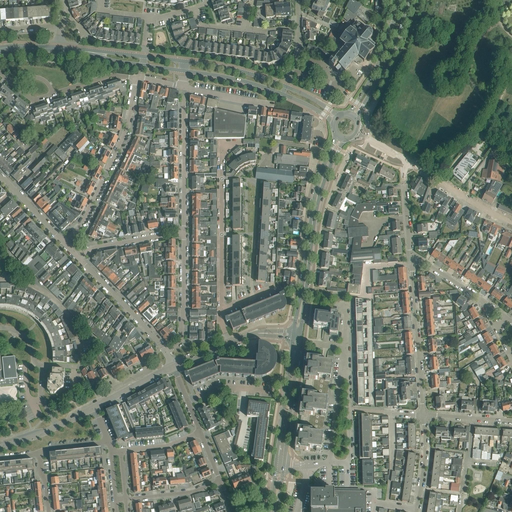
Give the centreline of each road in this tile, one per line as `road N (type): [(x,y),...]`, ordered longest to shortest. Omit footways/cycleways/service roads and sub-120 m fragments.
road 1 (residential): [(63,241),(80,225),(112,162),(133,74)]
road 2 (residential): [(221,308),(221,161),(241,143)]
road 3 (residential): [(423,415),(410,256)]
road 4 (residential): [(183,231),(183,87)]
road 5 (secondary): [(280,464),(296,335)]
road 6 (secondary): [(356,118),(407,0)]
road 7 (residential): [(165,352),(182,332),(183,231)]
road 8 (residential): [(165,352),(79,259)]
road 9 (secondary): [(399,0),(350,113)]
road 10 (tertiary): [(511,220),(407,161)]
